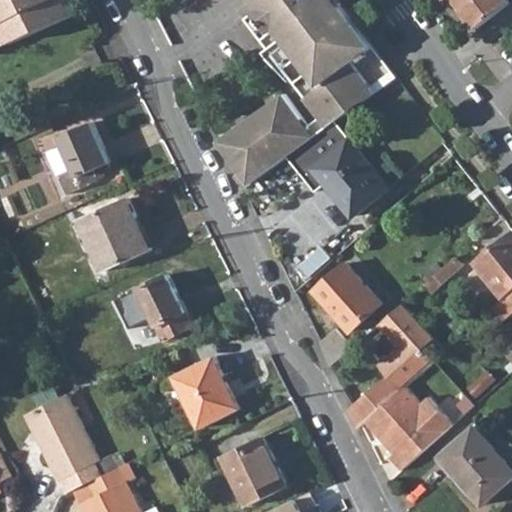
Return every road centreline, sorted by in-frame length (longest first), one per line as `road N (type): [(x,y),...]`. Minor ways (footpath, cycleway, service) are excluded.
road 1 (secondary): [(128,0),(157,57),(168,107),(386,511)]
road 2 (tertiary): [(396,0),(485,118)]
